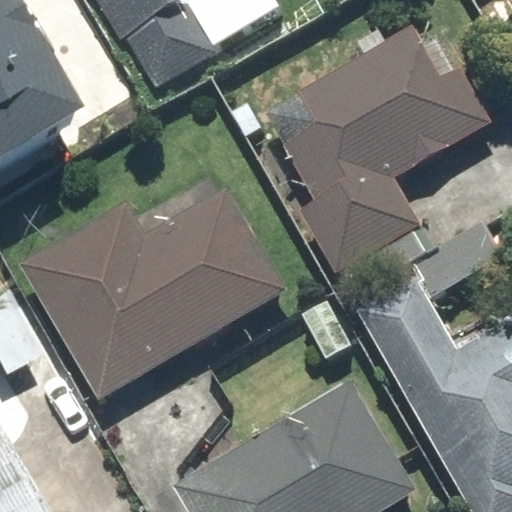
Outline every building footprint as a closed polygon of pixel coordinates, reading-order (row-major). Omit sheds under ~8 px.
[(196,5),(206,0),(110,0),(162,92),(225,57),(196,5)] [(0,2),(0,179),(78,135),(0,2)] [(310,218),(344,280),(423,237),(398,192),(489,140),(427,34),(273,123),(324,211),(310,218)] [(132,209),(25,274),(85,372),(86,371),(109,409),(292,298),(229,194),(152,241),(132,209)] [(424,286),(437,308),(511,264),(511,262),(494,232),(419,276),(424,286)] [(511,511),(511,335),(465,362),(426,290),(366,322),(469,511),(511,511)] [(8,295),(0,299),(0,367),(8,382),(45,362),(8,295)] [(178,489),(190,511),(409,511),(423,504),(357,388),(178,489)] [(43,511),(0,431),(0,511),(43,511)]
